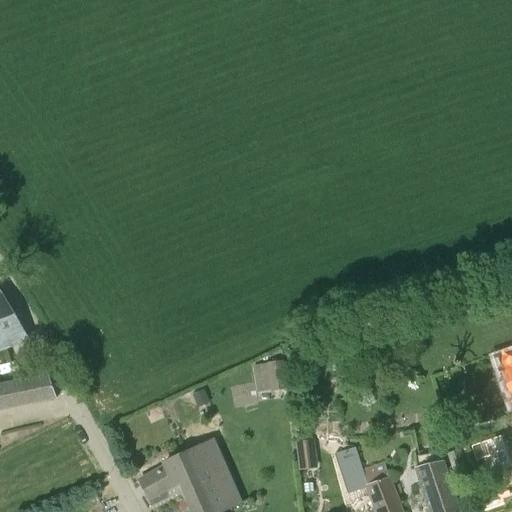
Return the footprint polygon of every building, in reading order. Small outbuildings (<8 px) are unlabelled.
[(0,350),(28,340),(13,315),(0,294),(3,293),(1,290),(0,290),(0,350)] [(511,395),(511,356),(500,361),(511,395)] [(257,391),(287,388),(283,360),(266,363),(266,364),(254,366),(257,391)] [(49,377),(0,386),(0,410),(57,398),(49,377)] [(196,403),(198,408),(210,403),(208,398),(205,390),(193,395),(196,403)] [(296,443),(300,471),(317,469),(314,440),(296,443)] [(164,463),(167,468),(175,486),(181,483),(191,502),(232,482),(213,441),(164,463)] [(363,470),(362,467),(356,447),(333,455),(341,480),(363,473),(366,484),(377,511),(402,511),(385,463),(363,470)] [(466,468),(460,449),(459,449),(448,453),(454,472),(466,468)] [(427,511),(457,511),(439,452),(415,458),(417,467),(412,468),(427,511)] [(175,486),(167,468),(139,482),(141,486),(147,500),(175,486)] [(223,511),(242,504),(232,482),(191,502),(195,511),(223,511)]
